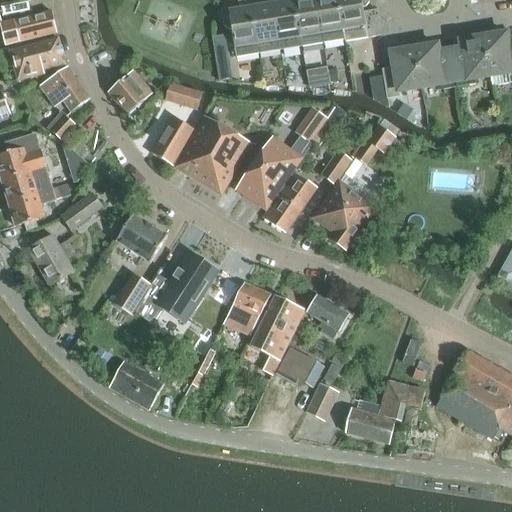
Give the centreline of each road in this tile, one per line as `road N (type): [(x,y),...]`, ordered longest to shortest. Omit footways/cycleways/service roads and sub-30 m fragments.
road 1 (tertiary): [(511,352),(368,284),(268,250),(154,183),(121,147),(86,69),(71,0)]
road 2 (unclassified): [(511,479),(148,421),(66,366),(0,270)]
